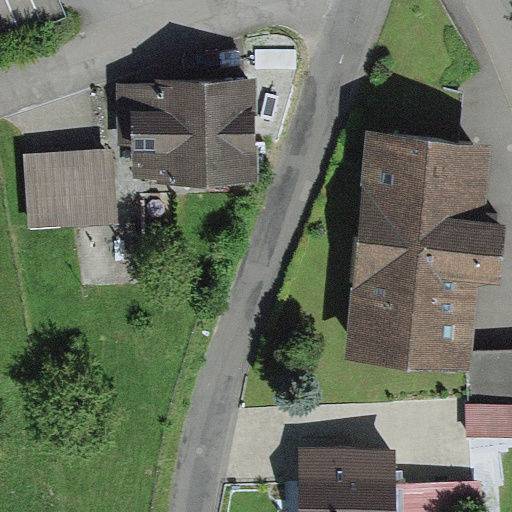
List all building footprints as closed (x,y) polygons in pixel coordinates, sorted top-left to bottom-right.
[(133,139),(134,174),(259,170),(256,63),(163,67),(164,73),(115,75),(117,140),(133,139)] [(493,124),(367,115),(350,342),(467,351),(474,352),(475,343),(482,253),(501,255),(506,193),(488,192),(493,124)] [(30,222),(118,216),(113,141),(25,147),(30,222)] [(511,342),(475,343),(474,352),(467,351),(469,399),(511,396),(511,342)] [(511,396),(469,399),(466,399),(467,431),(511,429),(511,396)] [(399,434),(299,436),(299,511),(484,511),(484,474),(399,475),(399,434)]
